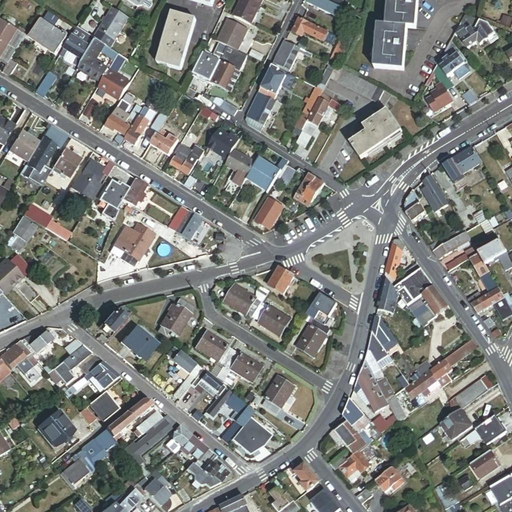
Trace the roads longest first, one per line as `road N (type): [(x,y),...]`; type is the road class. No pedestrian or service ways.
road 1 (residential): [(0,84),(276,255)]
road 2 (residential): [(252,478),(60,317)]
road 3 (residential): [(384,204),(503,371)]
road 4 (residential): [(338,395),(210,315),(202,274)]
road 5 (residential): [(384,204),(430,154),(511,105)]
road 6 (residential): [(202,274),(60,317)]
road 7 (residential): [(384,204),(276,255)]
